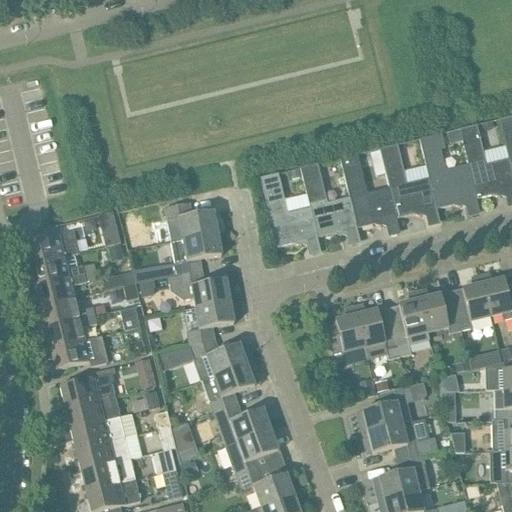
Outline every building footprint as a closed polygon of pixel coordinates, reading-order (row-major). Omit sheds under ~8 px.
[(511,174),(511,118),(499,121),(508,160),(511,174)] [(511,188),(511,174),(508,160),(486,166),(477,127),(459,131),(469,170),(475,197),(476,201),(492,197),(500,199),(500,198),(499,198),(501,191),(511,188)] [(429,180),(435,207),(436,211),(452,207),(460,209),(460,208),(459,207),(461,200),(475,197),(469,170),(446,175),(440,150),(445,149),(442,135),(419,141),(429,180)] [(389,189),(396,217),(397,220),(413,216),(420,219),(420,218),(419,217),(421,210),(435,207),(429,180),(406,185),(397,146),(380,150),(389,189)] [(349,199),(356,226),(357,230),(373,226),(380,228),(381,227),(380,227),(382,220),(396,217),(389,189),(367,195),(357,156),(340,160),(349,199)] [(356,226),(349,199),(327,204),(317,165),(316,166),(300,170),(309,209),(316,236),(317,240),(333,236),(340,238),(341,237),(340,237),(342,229),(355,226),(356,226)] [(291,173),(292,180),(300,179),(298,171),(291,173)] [(316,236),(309,209),(287,214),(277,175),(259,180),(277,250),(293,246),(301,248),(301,247),(300,246),(302,239),(315,236),(316,236)] [(182,242),(217,236),(213,214),(191,218),(189,206),(164,210),(166,223),(178,221),(182,242)] [(137,217),(126,214),(122,227),(133,230),(137,217)] [(28,235),(31,244),(58,238),(56,229),(55,228),(36,233),(28,235)] [(76,256),(73,243),(71,234),(58,238),(31,244),(24,246),(27,258),(21,259),(23,264),(21,264),(22,269),(73,257),(74,257),(76,256)] [(217,236),(182,242),(170,245),(176,278),(201,274),(199,262),(221,258),(217,236)] [(118,237),(107,240),(109,248),(120,246),(118,237)] [(123,259),(120,246),(109,248),(107,248),(110,261),(123,259)] [(76,270),(73,257),(22,269),(24,275),(25,274),(26,279),(32,277),(35,289),(84,276),(82,268),(76,270)] [(135,286),(132,273),(120,276),(123,289),(135,286)] [(192,296),(194,310),(229,304),(225,282),(203,286),(201,274),(176,278),(168,280),(170,292),(179,299),(192,296)] [(31,306),(33,311),(73,301),(70,289),(86,285),(84,276),(35,289),(37,300),(32,301),(33,306),(31,306)] [(490,276),(480,278),(490,319),(502,316),(504,323),(511,320),(511,295),(507,297),(503,282),(492,284),(490,276)] [(473,289),(451,294),(460,333),(471,331),(470,324),(490,319),(480,278),(471,281),(473,289)] [(159,297),(157,282),(141,286),(144,300),(159,297)] [(138,300),(135,286),(123,289),(126,303),(138,300)] [(451,294),(428,300),(426,291),(417,294),(427,335),(447,330),(449,336),(460,333),(451,294)] [(427,335),(417,294),(407,296),(410,305),(398,307),(398,308),(388,311),(400,359),(411,357),(408,348),(429,342),(427,335)] [(158,312),(152,300),(142,305),(148,318),(158,312)] [(42,319),(45,331),(94,318),(92,310),(76,314),(73,301),(33,311),(34,316),(35,316),(36,320),(42,319)] [(229,304),(194,310),(198,332),(186,334),(189,349),(214,343),(211,330),(233,326),(229,304)] [(354,309),(364,350),(367,363),(387,358),(388,362),(400,359),(388,311),(377,313),(365,316),(363,307),(354,309)] [(139,330),(134,309),(119,312),(124,333),(139,330)] [(364,350),(354,309),(344,312),(346,320),(335,323),(335,325),(324,328),(333,365),(345,362),(343,355),(364,350)] [(94,318),(45,331),(48,342),(42,343),(43,348),(42,348),(43,353),(84,343),(80,331),(96,327),(94,318)] [(87,356),(84,343),(43,353),(44,358),(46,358),(47,362),(53,361),(55,373),(75,369),(89,365),(90,370),(106,366),(103,352),(87,356)] [(190,350),(194,363),(201,384),(213,380),(246,367),(251,365),(244,344),(218,354),(214,343),(189,349),(190,350)] [(511,361),(511,348),(499,352),(502,364),(511,361)] [(190,350),(166,356),(171,371),(194,363),(190,350)] [(484,370),(486,370),(482,356),(468,360),(471,373),(484,370)] [(147,363),(136,366),(139,381),(151,378),(147,363)] [(455,367),(457,375),(469,372),(466,363),(455,367)] [(485,393),(493,393),(503,392),(511,392),(511,363),(501,366),(486,370),(484,370),(485,393)] [(254,389),(246,367),(213,380),(220,400),(209,404),(213,416),(237,407),(233,396),(254,389)] [(65,411),(114,399),(107,372),(91,376),(93,381),(59,389),(65,411)] [(404,379),(407,388),(417,385),(416,380),(411,377),(404,379)] [(447,392),(444,380),(437,382),(440,394),(447,392)] [(372,384),(359,387),(362,400),(375,397),(372,384)] [(375,386),(378,394),(388,392),(386,384),(375,386)] [(383,407),(356,414),(361,436),(401,426),(397,408),(423,402),(425,398),(422,385),(380,396),(383,407)] [(511,392),(503,392),(493,393),(494,423),(511,422),(511,392)] [(155,394),(145,396),(149,412),(159,410),(155,394)] [(454,394),(440,395),(447,425),(455,425),(454,394)] [(65,411),(70,432),(119,420),(114,399),(65,411)] [(237,407),(213,416),(225,449),(270,432),(262,411),(241,419),(237,407)] [(170,429),(166,414),(154,417),(158,432),(164,431),(170,429)] [(119,420),(70,432),(75,453),(108,445),(124,441),(119,420)] [(492,424),(492,454),(505,454),(511,453),(511,422),(494,423),(492,424)] [(187,425),(172,431),(181,465),(199,458),(187,425)] [(406,447),(401,426),(361,436),(366,458),(394,451),(397,463),(421,457),(418,445),(406,447)] [(164,431),(158,432),(163,453),(170,451),(175,450),(173,442),(170,431),(170,429),(164,431)] [(270,432),(225,449),(237,481),(260,472),(256,461),(277,454),(270,432)] [(75,453),(80,474),(129,462),(124,441),(108,445),(75,453)] [(511,453),(505,454),(506,466),(496,466),(496,485),(508,485),(511,484),(511,453)] [(175,472),(172,457),(163,459),(167,475),(175,472)] [(378,503),(383,502),(418,493),(412,472),(424,469),(421,457),(397,463),(400,474),(372,481),(378,503)] [(85,495),(96,492),(135,482),(129,462),(80,474),(85,495)] [(197,474),(193,463),(181,467),(184,478),(197,474)] [(252,489),(260,509),(293,497),(285,476),(264,484),(260,472),(237,481),(241,493),(252,489)] [(135,482),(96,492),(85,495),(89,511),(107,511),(140,504),(135,482)] [(496,485),(502,511),(511,511),(511,484),(508,485),(496,485)] [(179,487),(165,490),(169,502),(182,499),(179,487)] [(378,503),(379,511),(434,511),(435,511),(433,511),(422,511),(418,493),(383,502),(378,503)] [(298,511),(293,497),(260,509),(253,511),(298,511)] [(466,511),(464,503),(437,510),(437,511),(466,511)]
